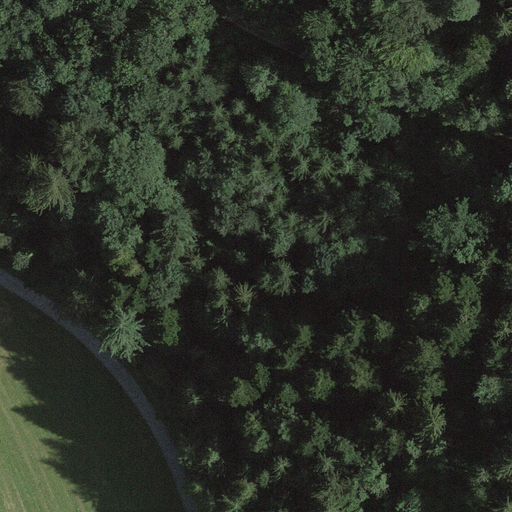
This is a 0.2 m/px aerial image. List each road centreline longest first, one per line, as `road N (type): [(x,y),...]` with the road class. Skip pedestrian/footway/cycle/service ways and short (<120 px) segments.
road 1 (track): [(511,143),(274,40),(218,0)]
road 2 (unclassified): [(0,274),(128,388),(170,446),(189,511)]
